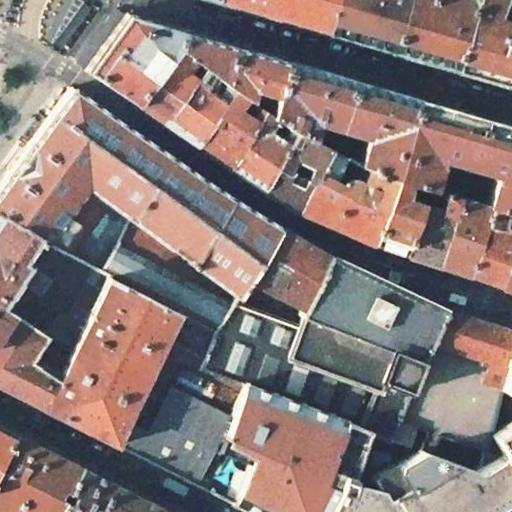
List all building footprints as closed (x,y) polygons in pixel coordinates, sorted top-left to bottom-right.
[(78,0),(47,0),(39,14),(27,7),(17,24),(66,52),(91,7),(78,0)] [(218,0),(322,31),(330,0),(218,0)] [(330,0),(322,31),(355,40),(388,50),(400,0),(330,0)] [(419,59),(450,68),(471,0),(400,0),(388,50),(419,59)] [(511,0),(471,0),(450,68),(484,77),(511,85),(511,42),(503,39),(507,21),(511,23),(511,0)] [(134,103),(166,51),(180,29),(124,13),(84,69),(134,103)] [(286,59),(180,29),(166,51),(193,68),(229,90),(242,98),(244,99),(245,95),(247,87),(250,88),(277,94),(286,59)] [(193,68),(166,51),(134,103),(158,119),(193,68)] [(277,94),(271,116),(294,129),(309,138),(311,132),(314,121),(336,128),(350,78),(286,59),(277,94)] [(229,90),(193,68),(158,119),(157,122),(192,145),(229,90)] [(415,96),(350,78),(336,128),(364,136),(361,145),(356,163),(366,169),(393,177),(415,96)] [(167,155),(69,87),(48,116),(17,158),(0,182),(0,213),(22,226),(35,235),(39,238),(81,183),(130,219),(167,155)] [(277,94),(250,88),(250,90),(253,94),(251,99),(245,95),(244,99),(255,106),(262,110),(271,116),(277,94)] [(242,98),(229,90),(192,145),(227,168),(262,110),(255,106),(249,117),(236,109),(242,98)] [(511,124),(415,96),(393,177),(424,186),(430,188),(439,157),(494,173),(484,203),(488,204),(488,206),(509,213),(511,213),(511,124)] [(274,162),(278,154),(282,152),(294,129),(271,116),(262,110),(227,168),(261,191),(274,166),(274,162)] [(294,210),(326,146),(320,143),(309,138),(294,129),(282,152),(278,154),(274,162),(274,166),(261,191),(294,210)] [(318,134),(311,132),(309,138),(320,143),(322,138),(318,136),(318,134)] [(361,145),(348,141),(344,157),(356,163),(361,145)] [(294,210),(372,244),(393,177),(366,169),(356,163),(344,157),(326,146),(294,210)] [(196,175),(167,155),(130,219),(234,295),(244,279),(277,225),(196,175)] [(402,254),(424,186),(393,177),(372,244),(402,254)] [(130,219),(81,183),(39,238),(43,241),(89,264),(101,270),(130,219)] [(436,265),(455,196),(430,188),(424,186),(402,254),(436,265)] [(455,196),(436,265),(466,275),(488,206),(488,204),(484,203),(455,195),(455,196)] [(509,213),(488,206),(466,275),(497,285),(510,243),(511,236),(511,227),(500,223),(502,217),(507,219),(509,213)] [(22,226),(0,213),(0,324),(10,310),(0,304),(0,299),(28,256),(23,253),(35,235),(22,226)] [(234,295),(130,219),(101,270),(105,272),(104,276),(175,314),(177,310),(215,328),(230,302),(234,295)] [(327,255),(277,225),(244,279),(300,306),(296,315),(298,315),(327,255)] [(39,238),(35,235),(23,253),(28,256),(0,299),(0,304),(10,310),(46,333),(60,313),(65,316),(89,264),(43,241),(39,238)] [(511,244),(510,243),(497,285),(511,290),(511,244)] [(391,436),(398,415),(407,390),(417,358),(418,358),(442,308),(327,255),(298,315),(299,316),(295,326),(230,302),(215,328),(198,368),(240,384),(371,432),(371,433),(391,438),(391,436)] [(101,270),(89,264),(65,316),(60,313),(46,333),(47,334),(34,351),(41,356),(38,362),(58,375),(104,276),(105,272),(101,270)] [(175,314),(104,276),(58,375),(43,408),(113,443),(175,314)] [(511,331),(442,308),(418,358),(417,358),(407,390),(398,415),(415,420),(414,423),(485,449),(490,431),(490,428),(500,387),(511,331)] [(0,385),(43,408),(58,375),(38,362),(41,356),(34,351),(47,334),(46,333),(10,310),(0,324),(0,385)] [(215,328),(177,310),(175,314),(113,443),(208,491),(230,422),(240,384),(198,368),(215,328)] [(511,331),(500,387),(511,391),(511,412),(510,412),(490,428),(490,431),(500,449),(511,468),(511,331)] [(348,497),(353,483),(371,433),(371,432),(240,384),(230,422),(208,491),(247,511),(327,511),(339,492),(348,497)] [(415,420),(398,415),(391,436),(408,442),(414,423),(415,420)] [(0,455),(12,432),(0,426),(0,455)] [(12,432),(0,455),(0,509),(5,511),(55,511),(79,467),(12,432)] [(472,511),(511,488),(511,468),(500,449),(469,467),(418,447),(396,460),(394,467),(403,482),(379,497),(373,487),(353,483),(348,497),(339,492),(327,511),(472,511)] [(395,454),(377,449),(371,464),(390,469),(395,454)] [(55,511),(138,511),(145,500),(79,467),(55,511)] [(169,511),(145,500),(138,511),(169,511)]
